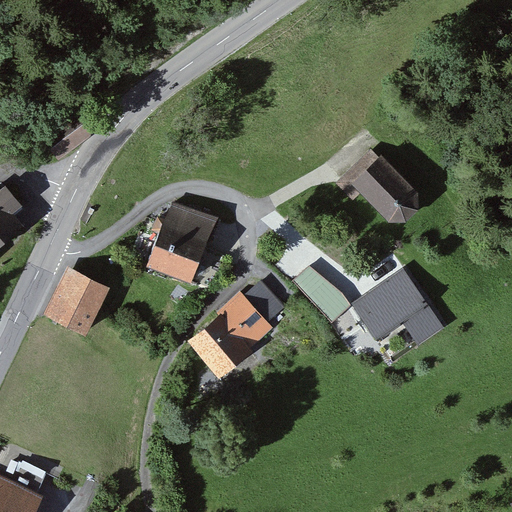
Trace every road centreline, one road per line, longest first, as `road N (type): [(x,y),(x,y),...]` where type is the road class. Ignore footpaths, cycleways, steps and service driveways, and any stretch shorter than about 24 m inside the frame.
road 1 (residential): [(47,252),(103,241),(182,189),(217,194),(248,211),(247,275),(175,354),(162,380),(151,454),(155,511)]
road 2 (tertiary): [(283,0),(135,103),(100,145),(47,252)]
